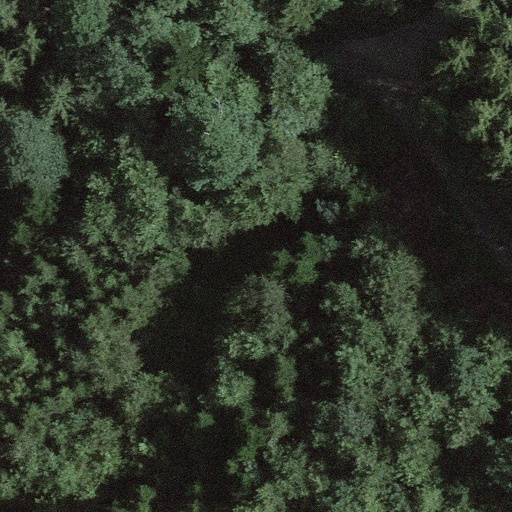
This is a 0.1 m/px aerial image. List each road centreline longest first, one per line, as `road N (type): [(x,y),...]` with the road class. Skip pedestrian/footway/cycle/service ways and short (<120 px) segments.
road 1 (track): [(462,0),(278,75),(0,162)]
road 2 (track): [(511,275),(468,224),(349,0)]
road 3 (track): [(365,36),(58,0)]
